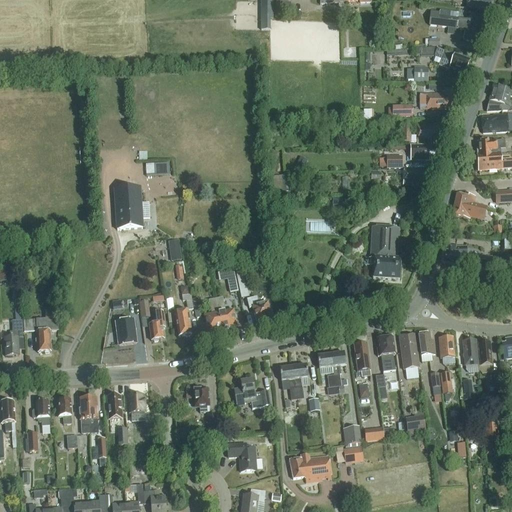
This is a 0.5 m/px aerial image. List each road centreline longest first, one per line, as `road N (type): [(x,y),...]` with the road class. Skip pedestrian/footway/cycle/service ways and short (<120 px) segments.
road 1 (tertiary): [(162,372),(407,314)]
road 2 (tertiary): [(441,186),(506,0)]
road 3 (tertiary): [(0,384),(162,372)]
road 4 (residential): [(217,511),(206,472),(167,444),(162,372)]
